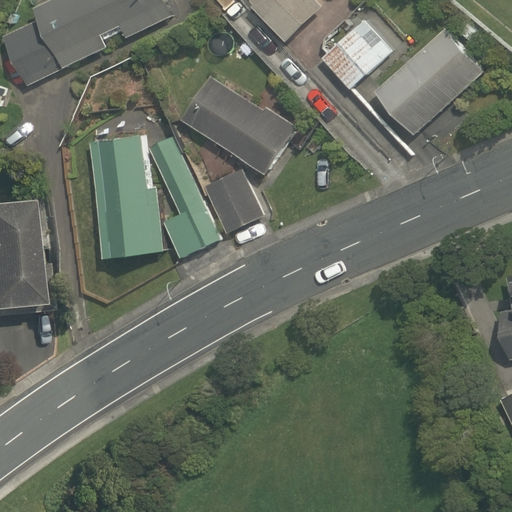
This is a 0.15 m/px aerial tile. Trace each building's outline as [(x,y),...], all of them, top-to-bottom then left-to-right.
[(180,16),(172,0),(60,0),(44,8),(50,18),(12,37),(36,86),(116,47),(112,39),(131,29),(135,38),(180,16)] [(267,0),(261,6),(295,42),(331,6),(324,0),(267,0)] [(399,52),(370,21),(330,58),(358,90),(399,52)] [(384,92),(423,135),(493,72),(454,28),(384,92)] [(219,77),(191,120),(276,174),(305,128),(273,107),(271,110),(219,77)] [(150,136),(98,142),(114,258),(175,251),(165,186),(157,187),(150,136)] [(229,238),(180,136),(156,147),(188,214),(172,222),(190,258),(229,238)] [(272,216),(249,169),(211,187),(235,235),(272,216)] [(0,317),(56,312),(50,264),(39,265),(34,203),(0,206),(0,317)]
